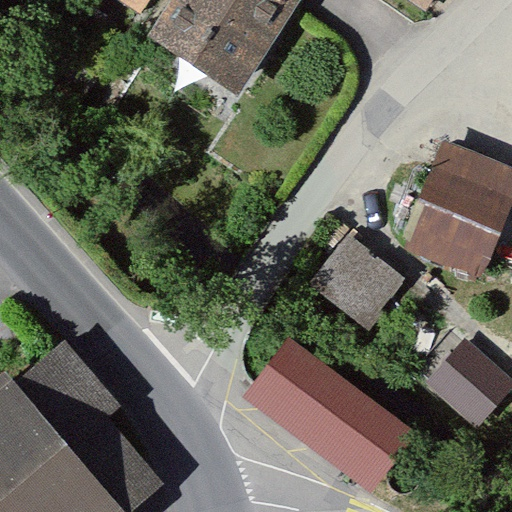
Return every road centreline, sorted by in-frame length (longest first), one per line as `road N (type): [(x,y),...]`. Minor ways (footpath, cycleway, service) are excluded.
road 1 (residential): [(494,0),(360,129),(163,406)]
road 2 (tertiary): [(163,406),(0,212)]
